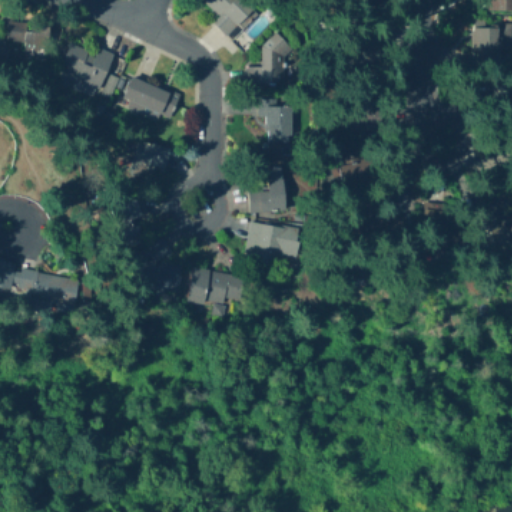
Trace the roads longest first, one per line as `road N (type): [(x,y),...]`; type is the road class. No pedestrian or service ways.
road 1 (residential): [(140,22),(189,48),(207,70),(202,184),(217,230)]
road 2 (residential): [(421,0),(419,108),(428,153)]
